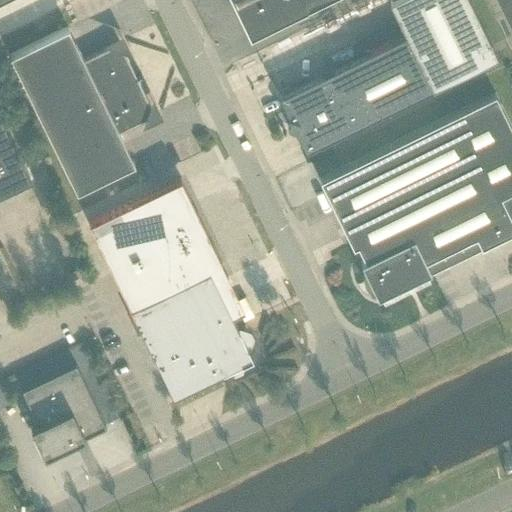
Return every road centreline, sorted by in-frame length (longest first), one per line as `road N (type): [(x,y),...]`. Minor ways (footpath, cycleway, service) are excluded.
road 1 (unclassified): [(341,372),(163,0)]
road 2 (unclassified): [(66,511),(341,372)]
road 3 (unclassified): [(341,372),(511,292)]
